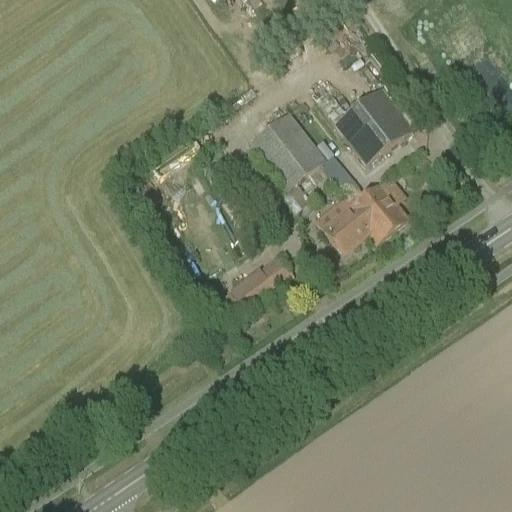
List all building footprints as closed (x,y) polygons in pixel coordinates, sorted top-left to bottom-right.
[(302,25),(332,0),(318,0),(297,18),(302,25)] [(334,131),(366,171),(414,136),(379,94),(334,131)] [(326,167),(289,118),(247,150),(285,199),(326,167)] [(437,162),(429,169),(438,179),(446,173),(438,163),(437,162)] [(377,250),(408,226),(380,191),(323,236),(343,261),(369,240),(377,250)] [(236,199),(221,210),(231,224),(246,213),(236,199)] [(293,282),(278,262),(211,312),(226,333),(293,282)]
